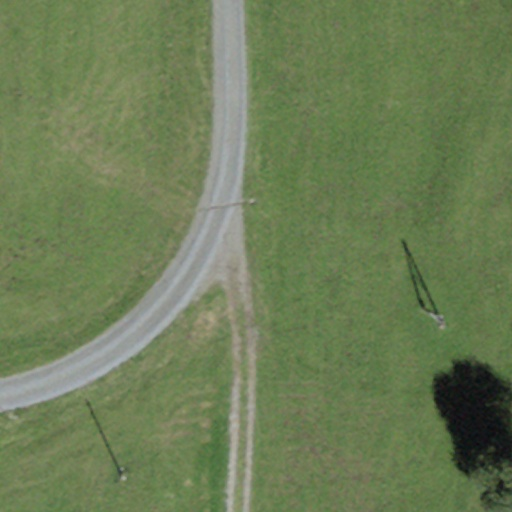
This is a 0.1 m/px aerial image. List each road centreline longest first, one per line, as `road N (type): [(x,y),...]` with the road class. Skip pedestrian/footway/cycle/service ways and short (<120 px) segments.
road 1 (track): [(236,154),(246,511)]
road 2 (track): [(236,154),(169,279),(61,345),(0,352)]
road 3 (track): [(230,0),(236,154)]
